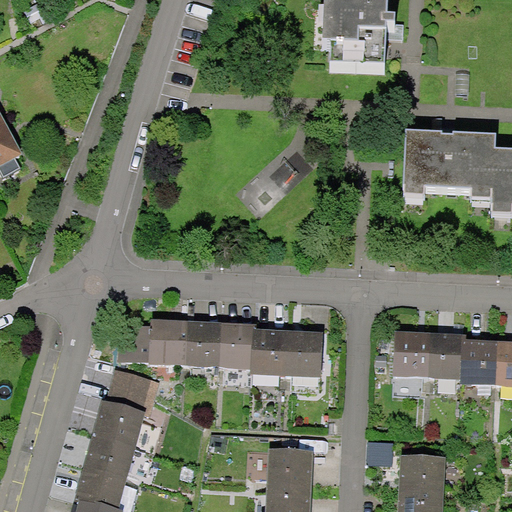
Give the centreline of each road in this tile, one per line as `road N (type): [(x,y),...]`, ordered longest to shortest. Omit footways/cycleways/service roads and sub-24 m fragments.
road 1 (residential): [(96,278),(177,0)]
road 2 (residential): [(357,288),(96,278)]
road 3 (residential): [(29,511),(96,278)]
road 4 (residential): [(349,511),(357,288)]
road 5 (residential): [(511,297),(357,288)]
